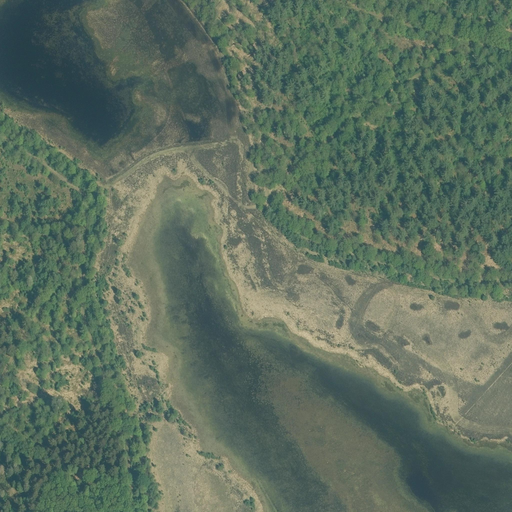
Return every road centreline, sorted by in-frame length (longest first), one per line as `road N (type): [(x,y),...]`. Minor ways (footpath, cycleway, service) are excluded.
road 1 (track): [(184,0),(254,107),(279,225),(359,258),(458,280),(511,282)]
road 2 (track): [(131,511),(123,432),(84,321),(84,197),(0,137)]
road 3 (track): [(264,200),(354,112),(467,40)]
road 4 (track): [(511,50),(344,0)]
road 5 (track): [(0,387),(36,320),(81,265)]
